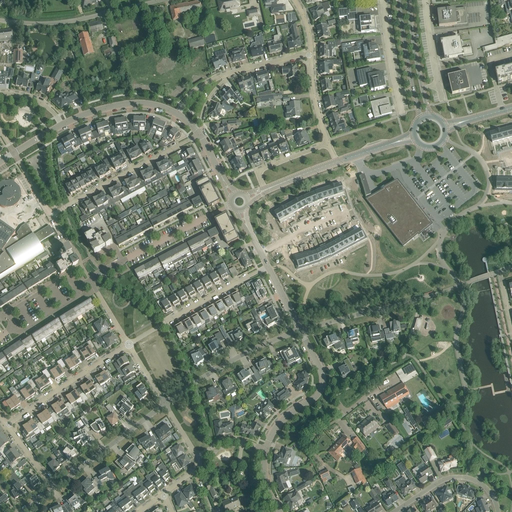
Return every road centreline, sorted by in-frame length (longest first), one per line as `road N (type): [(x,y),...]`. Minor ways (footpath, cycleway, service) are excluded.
road 1 (residential): [(51,215),(199,134)]
road 2 (residential): [(0,20),(69,21),(163,0)]
road 3 (residential): [(90,279),(231,204)]
road 4 (residential): [(129,344),(267,267)]
road 5 (residential): [(165,403),(228,362),(300,330)]
road 6 (residential): [(7,426),(129,344)]
road 7 (residential): [(54,488),(165,403)]
road 8 (residential): [(395,511),(456,477),(480,483),(498,511)]
road 9 (residential): [(300,330),(421,298)]
